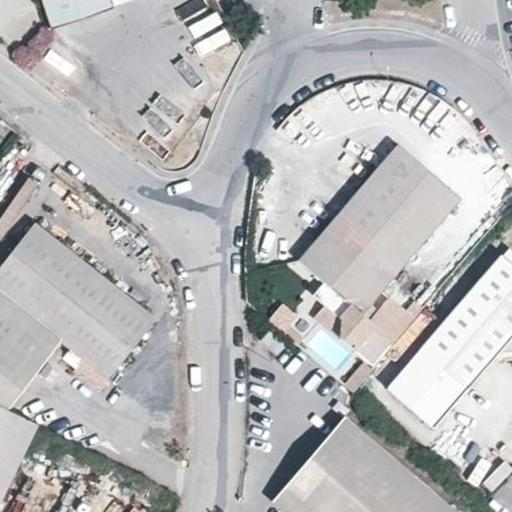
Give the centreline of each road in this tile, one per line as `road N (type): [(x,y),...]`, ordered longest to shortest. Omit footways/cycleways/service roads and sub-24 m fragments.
road 1 (residential): [(208,244),(216,177),(238,129),(254,101),(299,67),(369,48),(439,56),(470,73),(511,124)]
road 2 (residential): [(209,511),(216,433),(208,244)]
road 3 (residential): [(0,79),(208,244)]
